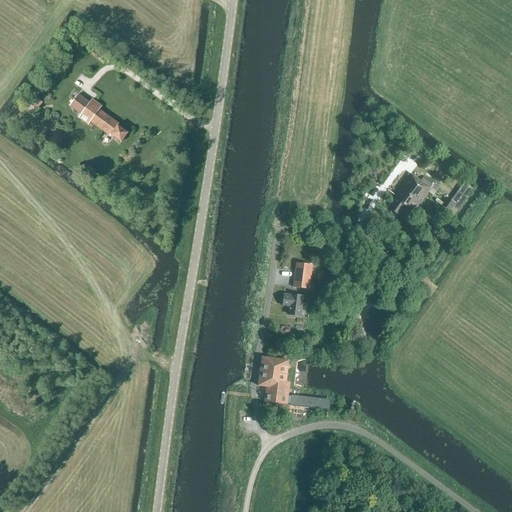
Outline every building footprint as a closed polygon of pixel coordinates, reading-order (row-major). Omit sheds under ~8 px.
[(120,142),(127,133),(118,126),(118,124),(99,110),(101,107),(92,100),(89,103),(78,95),(69,106),(79,113),(77,116),(79,117),(78,118),(88,125),(90,122),(110,136),(111,135),(120,142)] [(37,109),(43,103),(36,96),(30,103),(37,109)] [(430,189),(420,181),(410,174),(394,195),(396,197),(388,208),(400,217),(404,211),(410,216),(430,189)] [(467,196),(472,189),(468,186),(463,194),(467,196)] [(446,216),(450,218),(466,197),(458,191),(451,200),(447,198),(438,210),(446,216)] [(293,288),(309,290),(312,266),(296,264),(293,288)] [(328,288),(334,284),(331,278),(325,282),(328,288)] [(300,316),(303,297),(284,294),(283,302),(289,303),(288,315),(300,316)] [(288,397),(289,383),(285,383),(288,361),(261,357),(257,386),(265,387),(264,402),(286,405),(287,404),(289,404),(289,406),(326,410),(327,402),(288,397)]
